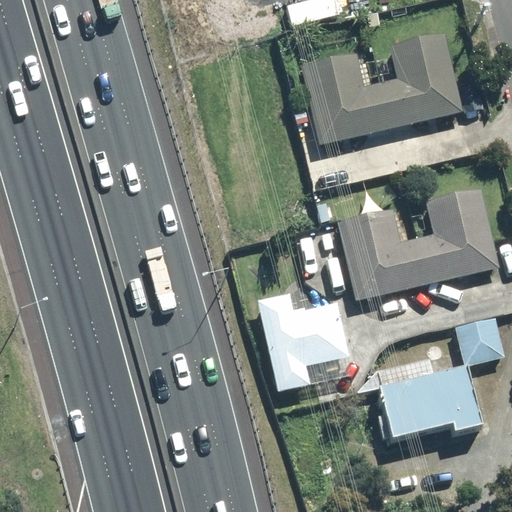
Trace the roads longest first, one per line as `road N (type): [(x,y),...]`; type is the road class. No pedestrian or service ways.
road 1 (motorway): [(143,511),(0,0)]
road 2 (motorway): [(68,0),(207,511)]
